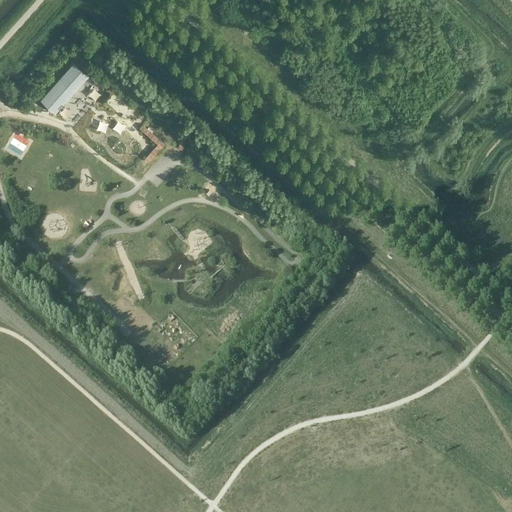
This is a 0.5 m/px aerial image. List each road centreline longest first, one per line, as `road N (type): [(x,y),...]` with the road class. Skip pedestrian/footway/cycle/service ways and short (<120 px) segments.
road 1 (unknown): [(120,0),(511,345)]
road 2 (track): [(122,322),(30,244),(0,195)]
road 3 (track): [(136,183),(70,130),(0,104)]
